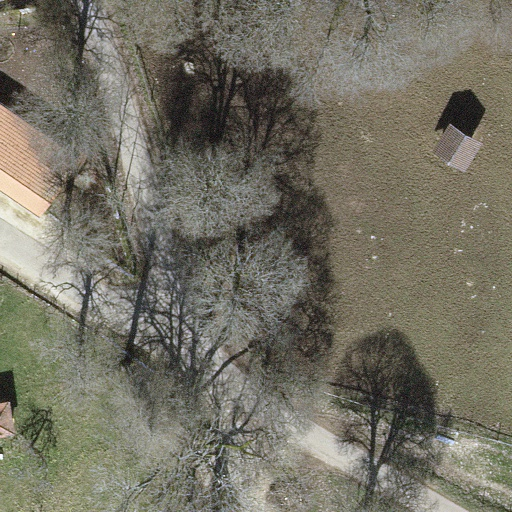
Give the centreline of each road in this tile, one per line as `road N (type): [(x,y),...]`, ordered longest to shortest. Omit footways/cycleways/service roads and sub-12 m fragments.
road 1 (unclassified): [(89,0),(215,373),(435,511)]
road 2 (track): [(215,373),(255,511)]
